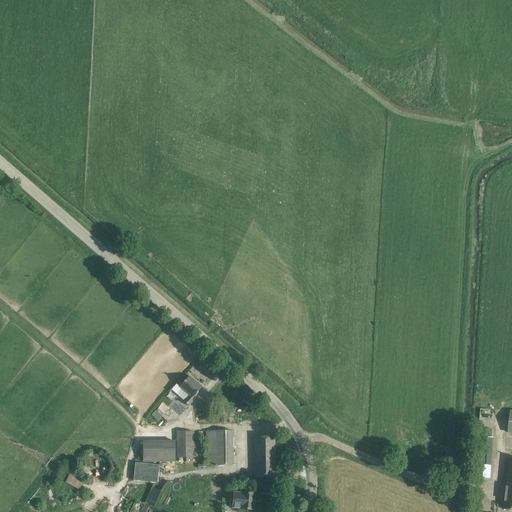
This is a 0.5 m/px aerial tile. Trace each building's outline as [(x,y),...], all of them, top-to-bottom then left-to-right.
[(202,387),(189,376),(179,388),(180,389),(188,396),(183,402),(189,407),(199,394),(197,392),(202,387)] [(157,421),(162,416),(156,411),(151,416),(157,421)] [(194,459),(194,431),(177,431),(177,459),(194,459)] [(233,463),(232,431),(206,431),(207,467),(233,463)] [(275,477),(274,437),(255,437),(256,478),(275,477)] [(478,437),(477,465),(487,465),(490,466),(492,438),(478,437)] [(175,462),(175,440),(143,441),(143,463),(175,462)] [(159,465),(135,463),(133,481),(157,483),(159,465)] [(80,490),(84,483),(70,475),(66,483),(80,490)] [(152,487),(147,500),(154,503),(159,490),(152,487)] [(254,510),(255,494),(242,493),(241,494),(234,493),(233,500),(231,500),(230,506),(233,507),(232,509),(254,510)]
